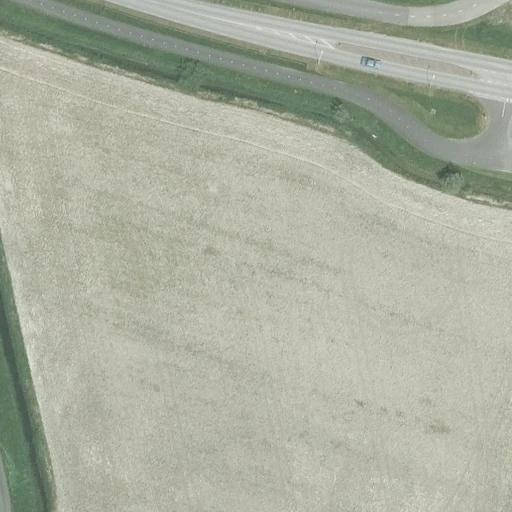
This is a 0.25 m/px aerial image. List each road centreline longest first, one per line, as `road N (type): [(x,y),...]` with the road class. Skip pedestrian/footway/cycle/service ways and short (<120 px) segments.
road 1 (unclassified): [(494,160),(423,140),(383,105),(355,94),(30,0)]
road 2 (primary): [(221,21),(292,46),(505,92)]
road 3 (primary): [(509,69),(294,26),(221,21)]
road 4 (unclassified): [(484,0),(419,17),(317,0)]
